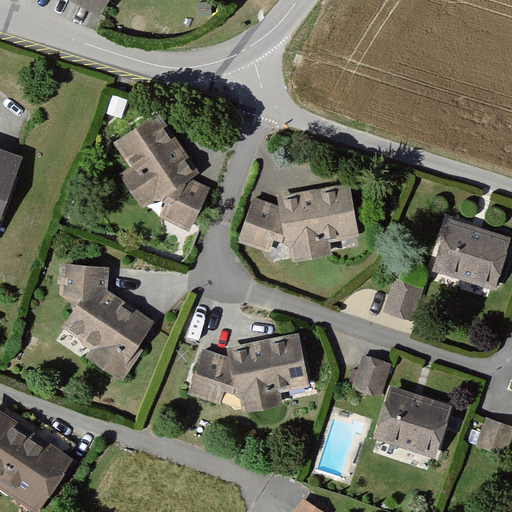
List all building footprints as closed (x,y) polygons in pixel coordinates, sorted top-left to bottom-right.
[(113,0),(88,0),(108,10),(113,0)] [(165,109),(115,138),(152,201),(173,189),(190,178),(202,171),(165,109)] [(0,221),(25,153),(0,144),(0,221)] [(212,187),(190,178),(173,189),(159,221),(193,235),(212,187)] [(358,179),(285,188),(287,206),(294,257),(367,247),(358,179)] [(294,257),(287,206),(257,195),(242,239),(294,257)] [(511,254),(511,238),(452,222),(437,271),(502,289),(511,254)] [(83,299),(112,287),(113,261),(65,260),(64,291),(80,303),(83,299)] [(418,316),(428,283),(396,274),(386,306),(418,316)] [(112,287),(83,299),(80,303),(59,337),(125,378),(162,319),(112,287)] [(311,331),(235,344),(238,358),(244,389),(247,407),(323,393),(311,331)] [(244,389),(238,358),(209,347),(191,391),(219,402),(244,389)] [(391,363),(367,358),(361,391),(385,395),(391,363)] [(459,403),(396,382),(379,435),(442,455),(459,403)] [(73,465),(0,410),(0,480),(40,510),(73,465)] [(511,436),(511,424),(486,416),(476,445),(506,455),(511,436)] [(319,511),(324,505),(305,493),(293,511),(319,511)]
